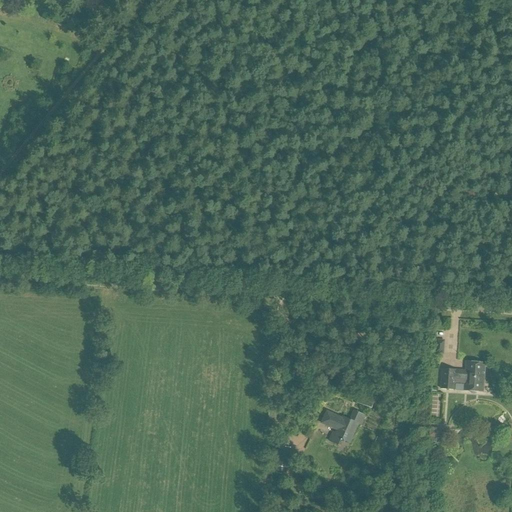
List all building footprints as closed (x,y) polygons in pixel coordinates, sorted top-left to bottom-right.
[(444,354),(445,340),(434,340),(433,353),(444,354)] [(484,392),(486,363),(466,362),(466,373),(456,372),(456,370),(442,369),(441,389),(455,390),(455,384),(465,385),(464,390),(484,392)] [(372,406),(374,402),(360,397),(358,401),(372,406)] [(342,417),(326,411),(320,424),(336,431),(335,432),(332,431),(328,441),(338,446),(341,439),(350,443),(358,423),(361,425),(365,415),(355,411),(351,420),(342,416),(342,417)] [(445,439),(446,428),(429,427),(429,438),(445,439)] [(386,441),(377,437),(374,446),(382,450),(386,441)] [(287,468),(290,448),(279,446),(275,466),(287,468)]
